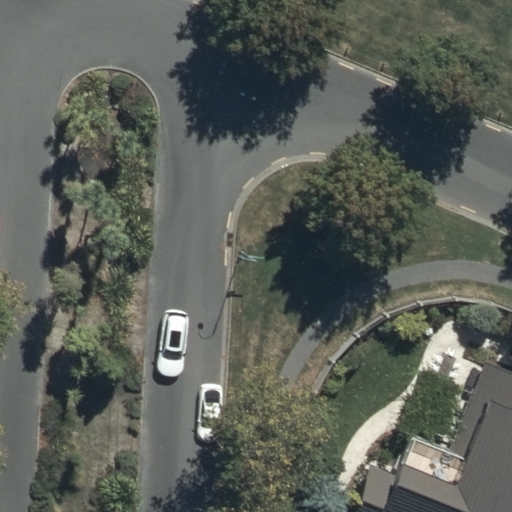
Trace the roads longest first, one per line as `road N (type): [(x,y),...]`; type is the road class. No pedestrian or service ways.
road 1 (residential): [(206,55),(179,511)]
road 2 (residential): [(0,398),(22,0)]
road 3 (residential): [(206,55),(511,184)]
road 4 (residential): [(72,0),(206,55)]
